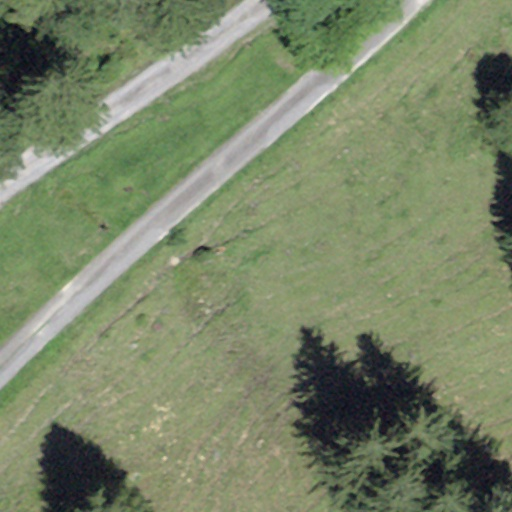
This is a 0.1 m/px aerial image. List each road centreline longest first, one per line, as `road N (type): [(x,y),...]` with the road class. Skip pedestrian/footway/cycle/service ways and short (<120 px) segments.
road 1 (unclassified): [(0,367),(405,0)]
road 2 (track): [(273,0),(0,196)]
